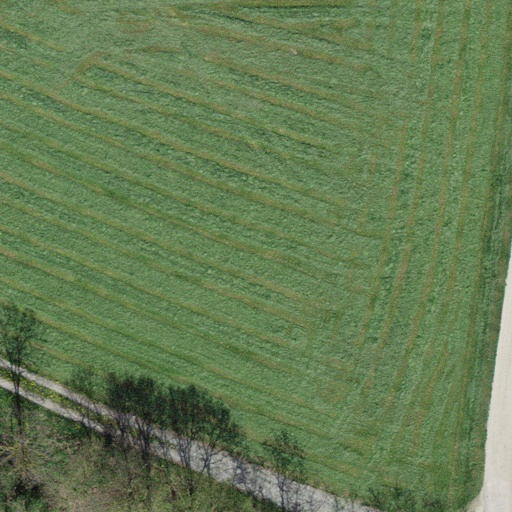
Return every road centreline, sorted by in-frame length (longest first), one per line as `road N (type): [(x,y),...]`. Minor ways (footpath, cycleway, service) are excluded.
road 1 (track): [(327,511),(0,379)]
road 2 (track): [(502,511),(498,477),(511,351)]
